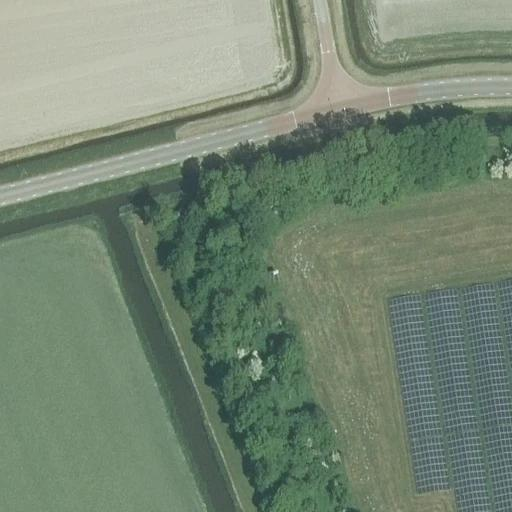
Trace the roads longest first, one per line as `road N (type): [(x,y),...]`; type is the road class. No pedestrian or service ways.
road 1 (unclassified): [(0,197),(340,106)]
road 2 (unclassified): [(340,106),(511,88)]
